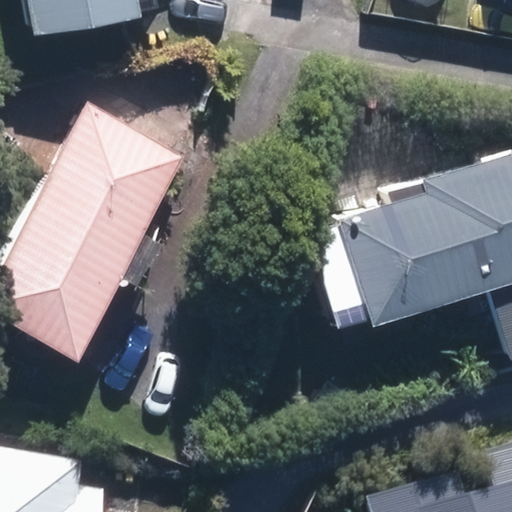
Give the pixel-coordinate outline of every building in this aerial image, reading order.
[(12,0),(17,29),(127,11),(125,0),(12,0)] [(179,155),(77,92),(0,217),(0,309),(61,346),(179,155)] [(399,188),(286,212),(311,325),(452,295),(459,325),(511,313),(511,159),(508,139),(394,164),(399,188)] [(511,511),(511,434),(474,446),(485,483),(451,493),(442,466),(348,495),(353,511),(511,511)] [(88,511),(90,500),(87,498),(72,488),(69,454),(0,446),(0,511),(88,511)]
